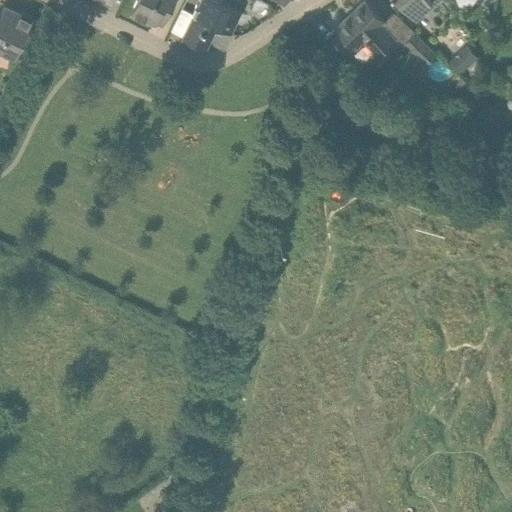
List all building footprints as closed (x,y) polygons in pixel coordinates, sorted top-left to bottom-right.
[(173,0),(136,0),(131,12),(153,23),(156,18),(163,21),(173,0)] [(240,12),(215,0),(199,0),(181,37),(204,48),(214,26),(230,33),(240,12)] [(397,0),(417,21),(441,0),(397,0)] [(427,65),(438,54),(394,12),(385,22),(364,1),(337,27),(358,49),(364,43),(378,57),(397,39),(395,38),(397,37),(427,65)] [(0,52),(13,59),(32,20),(3,6),(0,11),(0,52)] [(469,49),(452,64),(461,74),(464,71),(470,77),(477,70),(471,62),(477,57),(469,49)]
